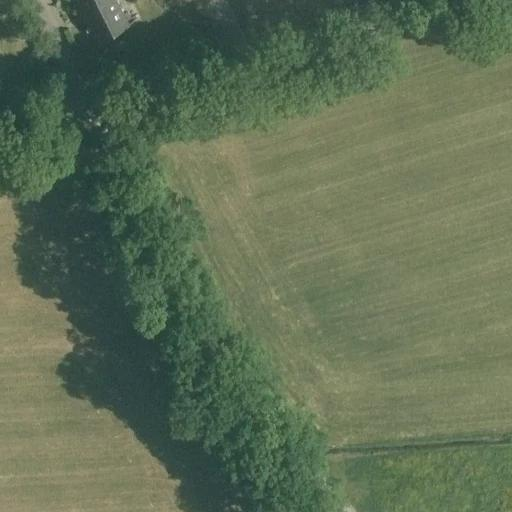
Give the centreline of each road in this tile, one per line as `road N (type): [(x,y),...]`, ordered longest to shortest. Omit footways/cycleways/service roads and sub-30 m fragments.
road 1 (unclassified): [(342,511),(207,330),(90,109)]
road 2 (unclassified): [(90,109),(452,0)]
